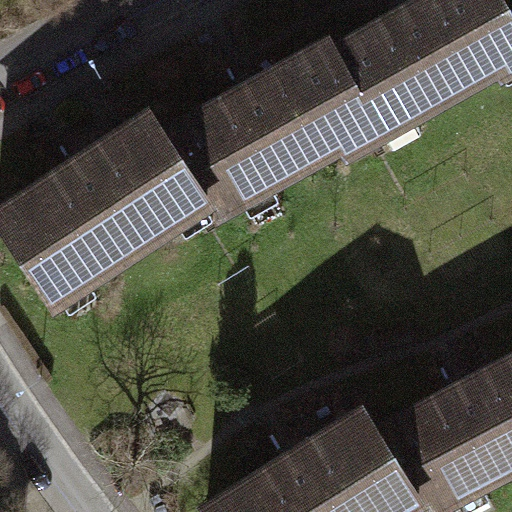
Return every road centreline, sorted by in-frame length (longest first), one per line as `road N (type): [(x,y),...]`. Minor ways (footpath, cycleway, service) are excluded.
road 1 (residential): [(0,378),(93,511)]
road 2 (residential): [(0,81),(140,0)]
